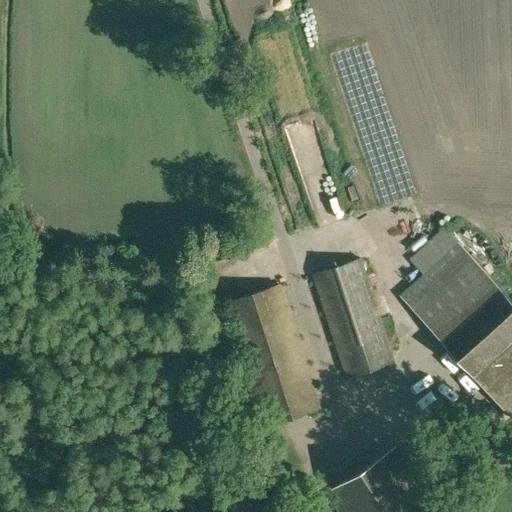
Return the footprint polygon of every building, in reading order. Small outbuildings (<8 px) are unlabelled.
[(421,259),(433,264),(441,245),(429,240),(421,259)] [(407,303),(441,339),(474,377),(511,418),(511,299),(499,285),(498,285),(467,249),(407,303)] [(394,361),(361,258),(314,273),(348,376),(394,361)] [(321,408),(281,284),(227,301),(268,425),(321,408)] [(52,436),(52,425),(13,427),(14,448),(37,447),(37,437),(52,436)] [(435,511),(396,449),(328,492),(341,511),(435,511)]
